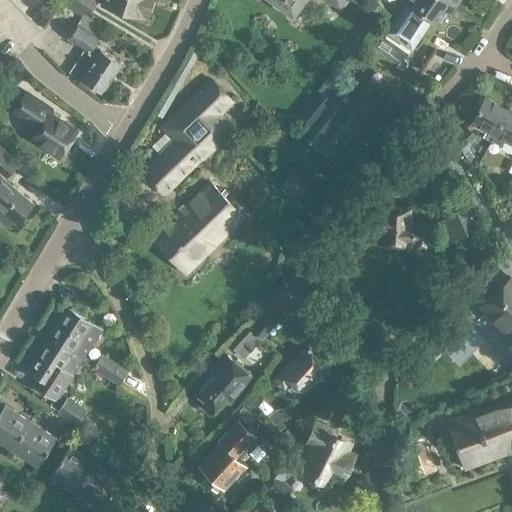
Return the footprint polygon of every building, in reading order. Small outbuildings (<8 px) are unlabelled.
[(64,0),(87,16),(98,0),(64,0)] [(152,0),(106,0),(105,7),(143,19),(143,17),(147,18),(152,0)] [(271,0),(293,16),(304,0),(271,0)] [(442,0),(400,0),(400,1),(406,5),(388,31),(411,48),(429,21),(436,25),(445,12),(450,16),(455,8),(442,0)] [(442,0),(455,8),(460,0),(442,0)] [(105,42),(77,25),(67,40),(83,51),(70,72),(101,93),(121,64),(100,50),(105,42)] [(0,87),(6,94),(25,77),(13,64),(0,75),(0,87)] [(331,78),(300,116),(309,124),(300,134),(318,149),(328,136),(342,148),(365,121),(349,109),(358,98),(331,78)] [(162,157),(144,175),(161,193),(177,178),(196,160),(202,160),(231,131),(231,126),(218,112),(230,100),(211,79),(163,125),(168,130),(152,146),(162,157)] [(75,132),(47,114),(50,110),(24,94),(13,111),(38,127),(30,139),(59,157),(61,154),(66,153),(69,148),(68,144),(75,132)] [(508,108),(484,96),(470,123),(494,135),(508,108)] [(511,110),(508,108),(494,135),(491,140),(501,146),(504,140),(511,144),(511,110)] [(461,134),(453,141),(458,146),(463,153),(468,149),(470,144),(477,137),(466,126),(462,130),(460,133),(461,134)] [(17,165),(0,150),(0,173),(6,178),(17,165)] [(296,198),(307,184),(290,170),(279,185),(296,198)] [(31,205),(0,178),(0,210),(16,224),(31,205)] [(243,218),(209,183),(152,239),(185,274),(243,218)] [(439,221),(449,242),(459,237),(462,241),(481,232),(457,186),(450,190),(453,198),(438,205),(444,218),(439,221)] [(509,194),(503,188),(497,195),(504,201),(509,194)] [(380,217),(376,216),(375,243),(415,245),(415,250),(423,250),(423,246),(428,246),(429,224),(407,223),(408,209),(381,208),(380,217)] [(511,275),(478,307),(511,341),(510,342),(511,344),(511,275)] [(67,309),(47,339),(80,361),(100,330),(67,309)] [(263,315),(250,330),(254,333),(262,340),(276,323),(264,314),(263,315)] [(254,333),(250,330),(244,324),(227,343),(236,352),(254,333)] [(80,361),(47,339),(28,369),(41,378),(35,387),(55,400),(61,391),(80,361)] [(329,371),(322,365),(304,349),(290,364),(289,362),(272,381),(282,389),(290,380),(302,391),(315,377),(320,382),(329,371)] [(230,403),(253,376),(225,353),(193,391),(203,401),(199,406),(211,416),(226,398),(230,403)] [(102,354),(92,368),(119,385),(128,371),(102,354)] [(254,408),(264,397),(256,390),(247,401),(254,408)] [(57,411),(77,424),(87,410),(67,397),(57,411)] [(511,400),(492,404),(446,421),(463,466),(511,447),(511,400)] [(236,413),(249,426),(259,415),(245,403),(236,413)] [(30,422),(5,406),(0,412),(0,444),(11,451),(30,422)] [(275,409),(268,415),(279,430),(298,416),(290,406),(275,409)] [(219,442),(197,465),(207,474),(203,478),(217,491),(221,487),(224,490),(235,477),(237,478),(247,467),(238,458),(257,437),(237,419),(217,441),(219,442)] [(55,438),(30,422),(11,451),(36,467),(55,438)] [(336,471),(343,475),(351,459),(343,455),(349,443),(337,437),(337,436),(334,434),(335,431),(316,422),(306,443),(312,446),(301,469),(313,475),(313,476),(317,478),(318,477),(330,483),(336,471)] [(295,434),(288,427),(282,434),(288,441),(295,434)] [(51,477),(76,493),(95,463),(70,447),(51,477)] [(113,451),(106,461),(113,465),(119,455),(113,451)] [(281,502),(293,489),(284,480),(292,471),(281,460),(261,482),(281,502)] [(101,509),(120,479),(95,463),(76,493),(101,509)]
